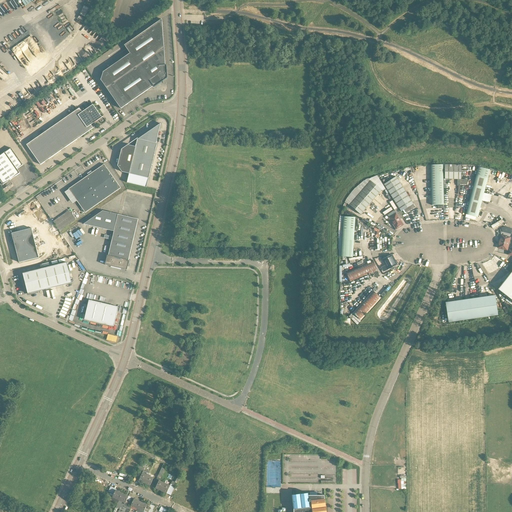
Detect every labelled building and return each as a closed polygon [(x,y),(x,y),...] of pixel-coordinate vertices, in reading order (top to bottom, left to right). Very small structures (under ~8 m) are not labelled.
[(104,72),(101,80),(121,109),(153,86),(154,87),(163,81),(162,79),(164,78),(164,79),(165,79),(166,79),(167,79),(167,78),(167,77),(167,76),(167,75),(166,75),(165,75),(165,73),(167,73),(167,65),(165,65),(162,20),(125,46),(130,54),(104,72)] [(80,108),(27,145),(41,165),(94,128),(90,123),(92,122),(94,124),(104,116),(102,117),(93,105),(85,111),(84,109),(83,109),(87,114),(85,116),(80,108)] [(122,149),(118,166),(122,172),(128,174),(126,182),(146,187),(157,143),(156,143),(161,124),(138,139),(137,139),(136,145),(135,147),(128,145),(122,149)] [(11,148),(0,156),(0,184),(3,190),(11,184),(9,181),(20,173),(17,169),(23,165),(11,148)] [(104,164),(69,189),(85,213),(121,188),(104,164)] [(443,165),(431,165),(432,206),(444,205),(443,165)] [(445,165),(445,179),(457,179),(461,179),(461,165),(445,165)] [(478,168),(465,219),(475,221),(476,217),(477,218),(490,170),(478,168)] [(344,202),(349,206),(361,215),(382,191),(385,188),(377,175),(369,179),(363,182),(353,191),(344,202)] [(397,177),(384,184),(401,212),(403,211),(405,214),(407,213),(415,208),(397,177)] [(396,214),(389,218),(391,222),(396,230),(403,225),(400,220),(403,218),(398,209),(394,211),(396,214)] [(60,231),(75,220),(69,211),(53,222),(60,231)] [(105,264),(105,265),(127,270),(127,269),(127,268),(129,268),(130,264),(128,263),(129,261),(129,262),(138,219),(122,215),(118,215),(108,256),(107,256),(108,257),(106,265),(105,264)] [(354,218),(343,217),(340,257),(352,258),(354,218)] [(492,229),(504,223),(502,220),(490,227),(492,229)] [(357,225),(356,246),(366,246),(367,225),(357,225)] [(32,229),(12,233),(19,263),(39,258),(32,229)] [(501,236),(498,248),(507,250),(510,238),(501,236)] [(392,255),(383,260),(388,270),(392,268),(397,265),(392,255)] [(350,282),(377,270),(373,260),(346,272),(350,282)] [(511,274),(498,290),(511,300),(511,262),(509,266),(506,270),(511,274)] [(67,263),(23,274),(28,294),(72,283),(67,263)] [(383,297),(391,288),(388,286),(380,295),(383,297)] [(373,291),(353,313),(361,321),(381,298),(373,291)] [(448,303),(446,303),(449,323),(449,325),(498,317),(498,316),(495,296),(478,298),(463,301),(455,302),(448,303)] [(64,300),(61,315),(67,317),(70,301),(64,300)] [(89,300),(84,320),(114,327),(119,307),(89,300)] [(107,339),(117,342),(118,336),(109,333),(107,339)] [(145,483),(148,476),(142,473),(139,481),(145,483)] [(148,476),(145,483),(150,486),(154,478),(153,478),(155,476),(149,473),(148,476)] [(184,485),(190,487),(194,479),(188,476),(184,485)] [(161,491),(165,483),(159,481),(160,479),(157,477),(155,482),(158,483),(156,488),(161,491)] [(170,486),(165,483),(161,491),(167,493),(170,486)] [(113,497),(107,494),(105,493),(102,499),(107,501),(103,511),(105,511),(106,511),(111,502),(110,502),(111,501),(117,504),(119,500),(122,493),(116,490),(113,497)] [(122,493),(119,500),(122,502),(121,503),(124,505),(123,507),(124,507),(123,508),(121,507),(118,511),(124,511),(127,506),(128,504),(126,503),(129,496),(122,493)] [(324,511),(324,496),(294,496),(293,511),(324,511)] [(198,507),(200,501),(192,498),(190,504),(198,507)] [(137,509),(141,502),(134,499),(131,506),(137,509)] [(141,502),(137,509),(136,511),(137,511),(152,511),(153,511),(155,505),(151,503),(150,506),(141,502)]
